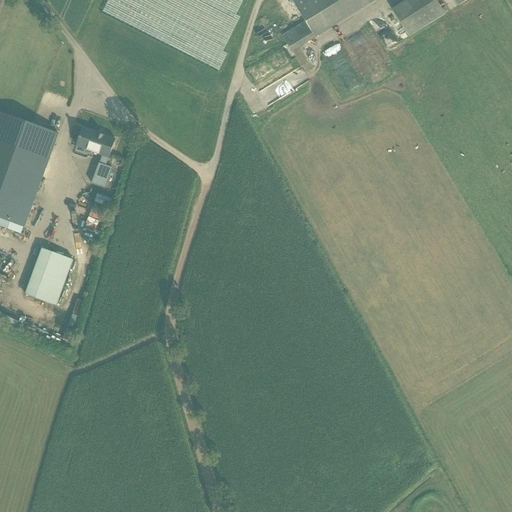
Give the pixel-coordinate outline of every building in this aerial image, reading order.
[(291,0),(292,0),(305,22),(282,36),(287,45),(292,53),(377,0),(291,0)] [(436,0),(406,0),(391,9),(409,37),(446,15),(436,0)] [(364,26),(382,16),(379,10),(326,39),(331,49),(352,38),(364,60),(378,53),(364,26)] [(292,56),(257,71),(262,81),(296,66),(292,56)] [(357,96),(370,89),(361,70),(347,77),(357,96)] [(0,226),(21,234),(23,227),(25,228),(58,134),(0,113),(0,226)] [(76,147),(102,156),(100,164),(99,164),(91,184),(105,189),(112,169),(105,166),(108,158),(109,158),(115,140),(103,135),(102,137),(98,135),(99,134),(83,128),(76,147)] [(96,215),(92,226),(105,231),(109,219),(96,215)] [(91,229),(90,234),(101,237),(103,233),(91,229)] [(57,305),(74,259),(42,248),(25,294),(57,305)] [(0,260),(0,270),(4,272),(8,264),(0,260)] [(54,322),(58,313),(48,308),(43,318),(54,322)] [(0,318),(17,326),(19,321),(0,312),(0,318)]
